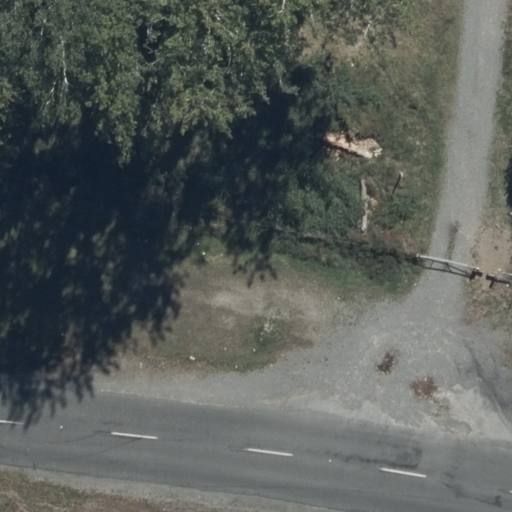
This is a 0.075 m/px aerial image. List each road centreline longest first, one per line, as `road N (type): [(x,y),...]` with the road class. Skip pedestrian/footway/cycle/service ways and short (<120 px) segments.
road 1 (tertiary): [(0,428),(399,470),(511,494)]
road 2 (track): [(503,0),(399,470)]
